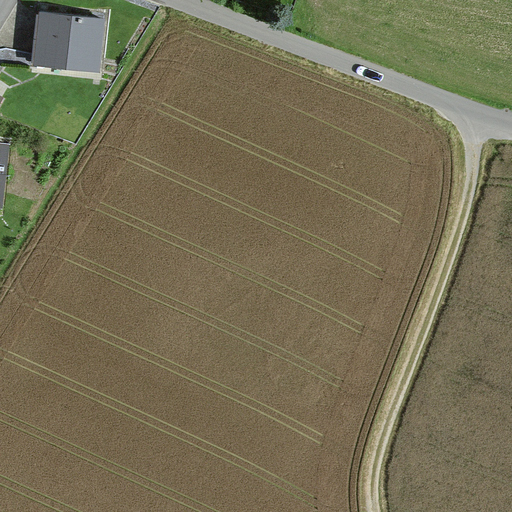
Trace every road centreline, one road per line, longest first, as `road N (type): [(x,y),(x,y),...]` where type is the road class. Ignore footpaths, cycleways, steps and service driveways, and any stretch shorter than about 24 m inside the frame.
road 1 (track): [(371,511),(371,484),(468,194),(472,159),(459,107)]
road 2 (residential): [(511,123),(181,0)]
